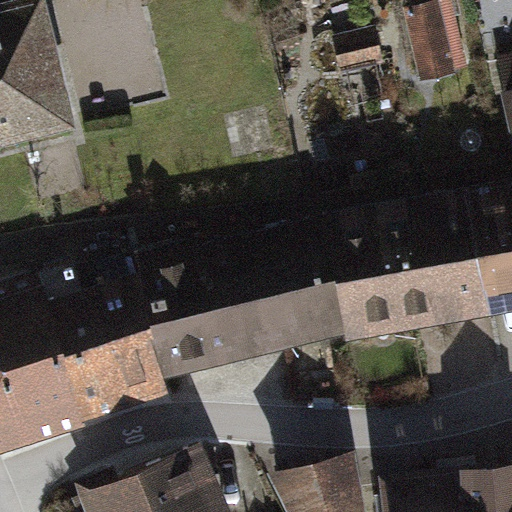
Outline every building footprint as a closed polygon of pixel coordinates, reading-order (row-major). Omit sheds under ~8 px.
[(30,0),(0,0),(0,119),(54,107),(30,0)] [(436,0),(414,0),(406,2),(421,69),(451,63),(436,0)] [(369,26),(337,35),(343,59),(375,51),(369,26)] [(507,83),(511,82),(511,50),(501,52),(507,83)] [(511,172),(458,182),(478,293),(511,286),(511,172)] [(458,182),(324,207),(345,317),(478,293),(458,182)] [(318,207),(226,226),(250,342),(342,323),(318,207)] [(226,226),(134,244),(159,362),(250,342),(226,226)] [(15,262),(0,267),(0,368),(48,351),(15,262)] [(36,265),(19,271),(48,351),(69,412),(72,425),(169,392),(126,265),(45,293),(36,265)] [(69,412),(48,351),(0,368),(0,435),(0,436),(69,412)] [(214,511),(188,440),(78,480),(89,511),(214,511)] [(360,511),(349,448),(275,466),(299,511),(360,511)] [(511,511),(511,453),(382,471),(387,511),(511,511)]
